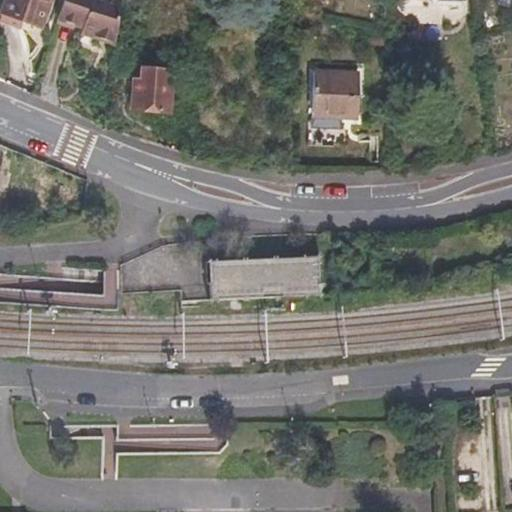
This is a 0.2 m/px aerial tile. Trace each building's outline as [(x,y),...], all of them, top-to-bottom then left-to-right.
[(49,0),(4,0),(0,12),(0,18),(37,33),(49,0)] [(90,34),(114,39),(118,0),(61,0),(55,21),(79,27),(91,29),(90,34)] [(132,79),(129,108),(167,113),(172,70),(142,67),(141,79),(132,79)] [(358,123),(358,77),(312,77),(311,123),(358,123)] [(345,175),(364,174),(365,143),(345,143),(345,175)] [(320,292),(319,256),(211,260),(212,295),(320,292)] [(456,427),(457,410),(440,410),(440,427),(456,427)]
